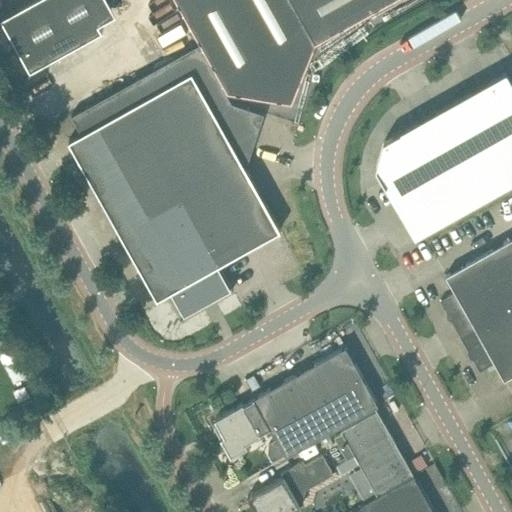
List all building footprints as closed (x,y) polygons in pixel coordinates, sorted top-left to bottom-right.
[(31,0),(2,17),(31,69),(102,30),(86,0),(31,0)] [(179,0),(228,87),(292,98),(316,38),(384,0),(179,0)] [(170,290),(184,315),(231,286),(219,263),(281,228),(246,166),(264,112),(232,102),(199,43),(71,114),(81,132),(69,139),(157,297),(170,290)] [(511,80),(507,71),(392,135),(384,140),(376,167),(416,238),(511,183),(511,80)] [(495,361),(504,378),(511,373),(511,236),(446,274),(455,291),(440,299),(447,311),(450,312),(453,316),(452,320),(468,349),(472,350),(474,354),(473,358),(480,370),(495,361)] [(0,353),(15,346),(9,335),(0,339),(0,353)] [(346,345),(315,362),(285,379),(253,397),(254,399),(270,427),(287,455),(303,446),(315,439),(317,438),(325,434),(348,421),(379,403),(346,345)] [(248,446),(246,442),(261,434),(260,433),(270,427),(254,399),(244,404),(243,403),(215,418),(225,435),(221,437),(231,455),(248,446)] [(363,469),(377,494),(414,473),(377,408),(341,429),(342,431),(335,435),(348,457),(353,454),(354,453),(363,469)] [(306,463),(304,460),(281,472),(283,476),(252,493),(258,504),(254,507),(256,511),(289,511),(301,505),(294,491),(313,480),(315,483),(334,473),(323,454),(306,463)] [(348,457),(345,459),(350,468),(358,463),(353,454),(348,457)] [(377,494),(361,503),(365,511),(435,511),(414,473),(377,494)]
